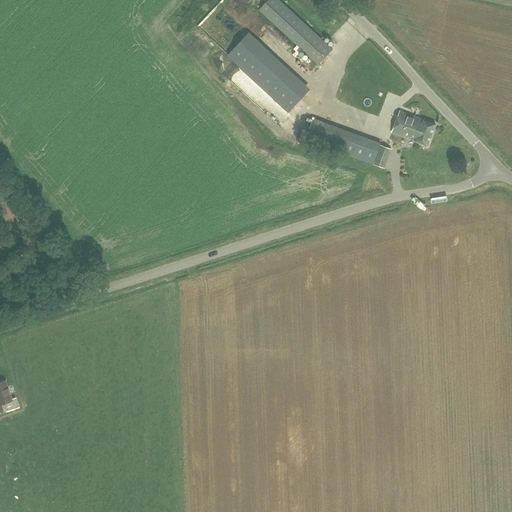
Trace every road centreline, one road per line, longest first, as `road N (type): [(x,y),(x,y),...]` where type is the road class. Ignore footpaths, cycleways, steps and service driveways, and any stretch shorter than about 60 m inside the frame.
road 1 (unclassified): [(0,324),(366,205),(462,185),(495,166)]
road 2 (unclassified): [(495,166),(340,0)]
